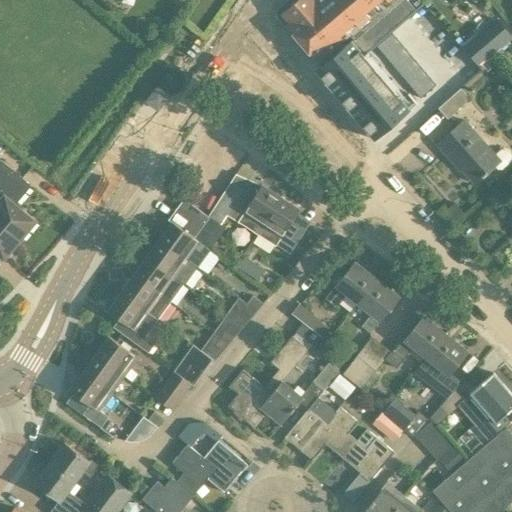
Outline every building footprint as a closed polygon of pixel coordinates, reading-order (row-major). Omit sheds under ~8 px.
[(285,25),(316,61),(333,47),(347,35),(351,39),(363,53),(414,9),(406,0),(314,0),(295,0),(280,13),(288,22),(285,25)] [(510,37),(495,20),(464,47),(478,64),(510,37)] [(382,41),(387,47),(396,39),(391,33),(382,41)] [(396,39),(387,47),(389,49),(392,52),(401,45),(396,39)] [(356,54),(360,51),(351,41),(335,54),(331,50),(317,61),(321,66),(316,71),(374,139),(409,109),(366,59),(362,62),(356,54)] [(383,55),(389,49),(387,47),(382,41),(376,46),(383,55)] [(401,45),(392,52),(397,58),(406,50),(401,45)] [(390,63),(397,58),(392,52),(389,49),(383,55),(390,63)] [(402,64),(411,56),(406,50),(397,58),(402,64)] [(404,67),(406,70),(416,62),(411,56),(402,64),(404,67)] [(397,58),(390,63),(398,72),(404,67),(402,64),(397,58)] [(420,67),(416,62),(406,70),(411,75),(420,67)] [(411,75),(406,70),(404,67),(398,72),(405,81),(411,75)] [(425,73),(420,67),(411,75),(416,81),(425,73)] [(419,84),(421,87),(430,79),(425,73),(416,81),(419,84)] [(412,89),(419,84),(416,81),(411,75),(405,81),(412,89)] [(430,79),(421,87),(426,93),(435,85),(430,79)] [(419,84),(412,89),(420,98),(426,93),(421,87),(419,84)] [(145,102),(156,110),(166,96),(155,88),(145,102)] [(446,117),(468,98),(459,88),(438,108),(446,117)] [(474,183),(493,166),(496,170),(501,169),(510,161),(511,157),(510,154),(508,150),(504,149),(500,149),(497,152),(493,155),(463,120),(436,144),(454,164),(456,163),(474,183)] [(72,168),(98,180),(120,135),(93,123),(72,168)] [(0,223),(20,241),(36,222),(16,205),(32,187),(1,161),(0,161),(0,223)] [(213,206),(255,233),(279,196),(259,184),(252,196),(229,181),(213,206)] [(298,208),(279,196),(255,233),(274,244),(275,243),(285,250),(300,226),(290,220),(298,208)] [(182,197),(174,208),(200,227),(208,216),(182,197)] [(200,227),(174,208),(166,219),(170,222),(193,237),(200,227)] [(170,222),(158,239),(196,266),(209,249),(193,237),(170,222)] [(0,256),(4,260),(20,241),(0,223),(0,256)] [(158,239),(145,256),(184,283),(196,266),(158,239)] [(145,256),(133,273),(171,301),(184,283),(145,256)] [(257,277),(262,268),(243,257),(238,265),(257,277)] [(342,291),(357,302),(375,279),(353,261),(335,285),(325,298),(332,304),(342,291)] [(133,273),(120,292),(158,319),(171,301),(133,273)] [(397,296),(375,279),(357,302),(370,313),(360,326),(368,332),(378,319),(379,319),(397,296)] [(145,338),(158,319),(120,292),(106,311),(118,319),(112,327),(149,353),(154,345),(145,338)] [(252,295),(246,302),(257,310),(262,303),(252,295)] [(257,310),(246,302),(238,297),(226,314),(243,327),(257,310)] [(226,314),(213,332),(230,344),(243,327),(226,314)] [(425,356),(443,333),(421,315),(403,339),(401,337),(389,353),(399,361),(412,345),(425,356)] [(303,323),(296,332),(320,351),(327,342),(303,323)] [(230,344),(213,332),(200,350),(213,359),(215,360),(230,344)] [(466,350),(443,333),(425,356),(413,372),(441,394),(454,377),(448,373),(449,371),(466,350)] [(94,354),(122,374),(128,379),(133,373),(127,368),(136,356),(108,335),(94,354)] [(291,336),(284,345),(292,352),(301,358),(307,350),(291,336)] [(193,344),(174,371),(191,385),(193,386),(213,359),(200,350),(193,344)] [(301,358),(292,352),(284,345),(270,363),(278,370),(286,377),(294,366),(301,358)] [(94,354),(81,372),(109,392),(122,374),(94,354)] [(350,381),(365,363),(357,356),(342,375),(350,381)] [(339,372),(329,363),(313,381),(323,390),(339,372)] [(374,371),(365,363),(350,381),(360,389),(374,371)] [(259,412),(272,394),(265,388),(241,368),(227,385),(236,392),(226,405),(254,428),(264,416),(259,412)] [(171,410),(191,385),(174,371),(154,397),(171,410)] [(98,426),(106,416),(96,409),(109,392),(81,372),(68,390),(82,401),(76,409),(98,426)] [(511,396),(492,373),(469,392),(494,421),(511,405),(511,396)] [(301,397),(282,381),(272,394),(259,412),(264,416),(267,412),(280,423),(301,397)] [(454,388),(431,416),(437,423),(464,399),(454,388)] [(374,401),(382,409),(390,399),(382,393),(374,401)] [(382,412),(403,429),(415,414),(394,397),(382,412)] [(338,405),(325,421),(325,422),(311,439),(321,447),(324,444),(341,458),(355,441),(346,433),(356,420),(338,405)] [(311,459),(321,447),(311,439),(325,422),(325,421),(308,407),(283,436),(311,459)] [(153,412),(147,419),(157,426),(164,419),(164,418),(153,411),(153,412)] [(380,413),(371,423),(393,441),(402,430),(380,413)] [(427,419),(418,413),(405,430),(413,437),(427,419)] [(148,436),(157,426),(147,419),(142,416),(124,440),(129,441),(134,441),(138,441),(144,439),(148,436)] [(415,436),(421,443),(437,428),(432,422),(415,436)] [(392,451),(374,436),(365,428),(355,441),(341,458),(358,472),(368,480),(392,451)] [(425,449),(428,451),(444,436),(437,428),(421,443),(425,449)] [(511,442),(501,429),(466,459),(432,491),(450,511),(495,511),(504,504),(511,497),(511,442)] [(451,445),(444,436),(428,451),(435,459),(451,445)] [(216,439),(202,456),(201,456),(219,470),(210,480),(223,491),(246,464),(216,439)] [(64,442),(49,462),(74,481),(82,471),(89,477),(98,465),(90,459),(89,461),(64,442)] [(206,478),(210,480),(219,470),(201,456),(202,456),(186,443),(170,461),(186,474),(179,483),(193,494),(206,478)] [(453,447),(439,459),(450,472),(464,459),(453,447)] [(63,495),(74,481),(49,462),(33,482),(58,501),(57,502),(70,511),(107,511),(87,497),(79,507),(63,495)] [(87,497),(107,511),(116,511),(131,493),(125,488),(105,473),(87,497)] [(140,497),(156,511),(156,510),(158,511),(179,511),(178,511),(193,494),(179,483),(171,493),(155,479),(140,497)] [(389,511),(398,501),(403,494),(386,480),(380,487),(360,511),(389,511)] [(398,501),(389,511),(417,511),(420,508),(403,494),(398,501)]
